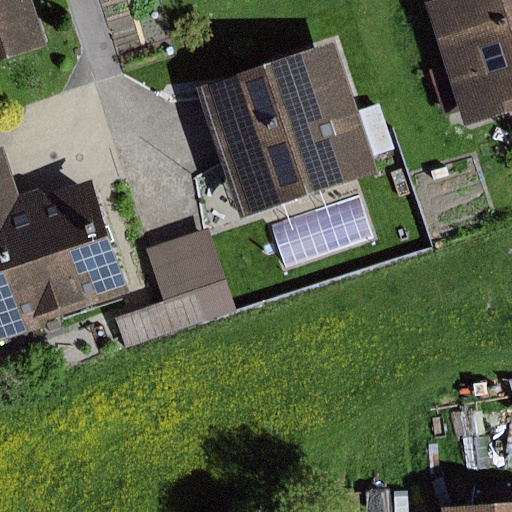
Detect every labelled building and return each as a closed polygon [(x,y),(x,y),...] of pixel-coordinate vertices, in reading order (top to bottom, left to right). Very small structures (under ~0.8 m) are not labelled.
[(31,0),(0,0),(0,61),(47,46),(31,0)] [(511,0),(459,0),(435,8),(473,127),(511,114),(511,0)] [(387,172),(346,39),(259,67),(207,83),(249,215),(387,172)] [(5,148),(0,149),(0,340),(128,300),(90,181),(22,202),(5,148)] [(209,230),(146,250),(163,303),(171,331),(234,311),(209,230)] [(171,331),(163,303),(115,318),(124,345),(171,331)]
